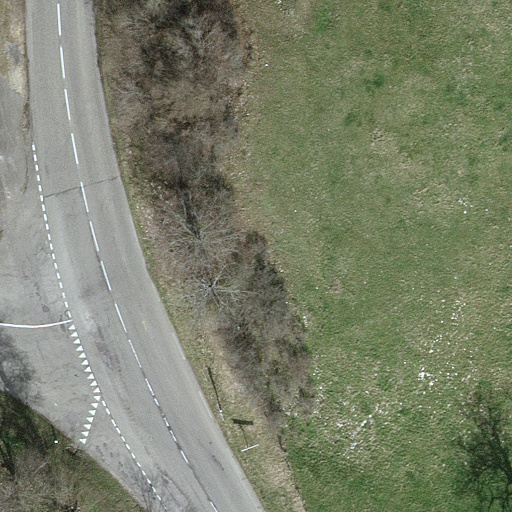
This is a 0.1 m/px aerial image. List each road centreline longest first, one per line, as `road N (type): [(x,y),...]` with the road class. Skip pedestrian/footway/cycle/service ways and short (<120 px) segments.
road 1 (primary): [(57,0),(76,158),(119,316)]
road 2 (primary): [(217,511),(119,316)]
